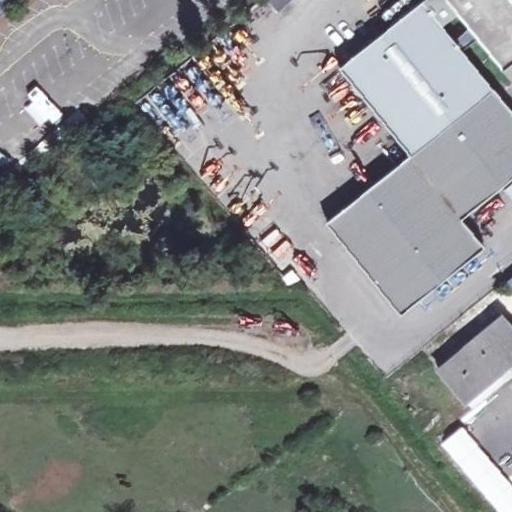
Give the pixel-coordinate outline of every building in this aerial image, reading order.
[(511,177),(511,110),(464,51),(454,38),(423,0),(421,0),(338,67),(411,156),(327,223),(399,314),(485,245),(462,218),(511,177)] [(511,0),(448,0),(469,26),(479,39),(511,80),(511,0)] [(469,26),(454,38),(464,51),(479,39),(469,26)] [(451,348),(500,317),(491,302),(442,333),(451,348)] [(511,360),(511,330),(501,317),(439,369),(464,400),(511,360)]
